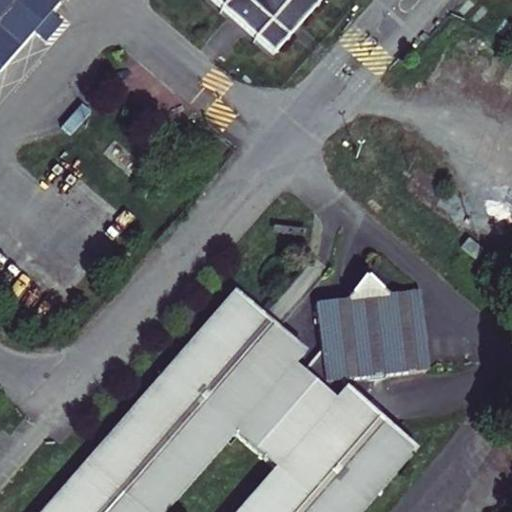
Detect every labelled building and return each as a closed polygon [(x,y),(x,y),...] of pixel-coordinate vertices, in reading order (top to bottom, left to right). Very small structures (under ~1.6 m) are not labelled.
[(0,0),(0,73),(65,0),(0,0)] [(213,0),(270,50),(314,0),(213,0)] [(52,15),(35,35),(44,43),(62,23),(52,15)] [(332,405),(343,389),(343,383),(428,373),(418,295),(390,298),(365,282),(347,304),(315,308),(321,354),(301,378),(332,405)] [(364,511),(416,453),(343,389),(332,405),(301,378),(289,368),(302,353),(235,294),(43,511),(364,511)]
